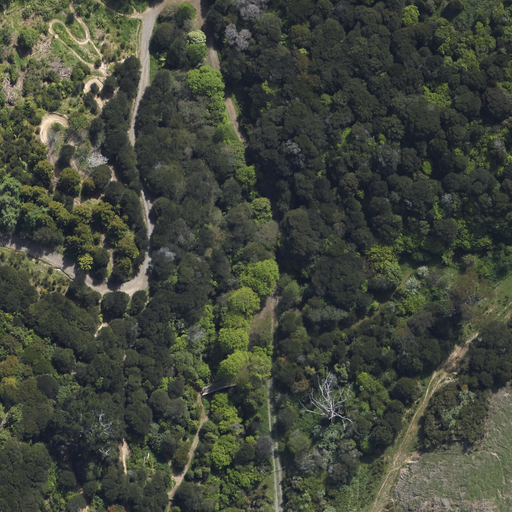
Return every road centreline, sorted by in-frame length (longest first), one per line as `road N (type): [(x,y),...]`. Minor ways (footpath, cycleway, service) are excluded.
road 1 (track): [(198,0),(218,76),(265,190),(280,511)]
road 2 (track): [(0,236),(113,291),(133,287),(144,274),(153,226),(140,124),(146,28),(162,0)]
